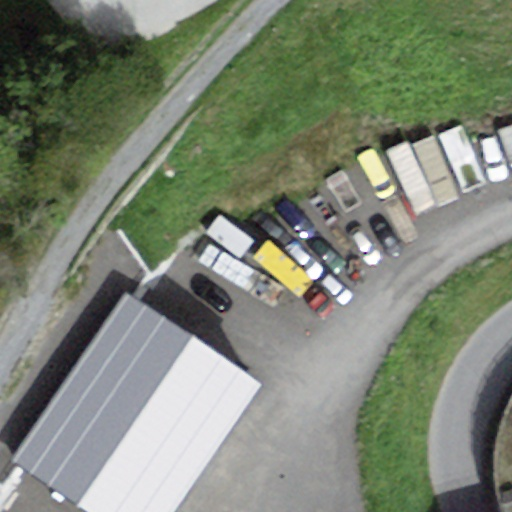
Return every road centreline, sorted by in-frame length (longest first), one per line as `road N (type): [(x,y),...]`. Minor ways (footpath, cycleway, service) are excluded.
road 1 (track): [(0,421),(234,49),(286,0)]
road 2 (tertiary): [(511,342),(478,382),(464,415),(464,511)]
